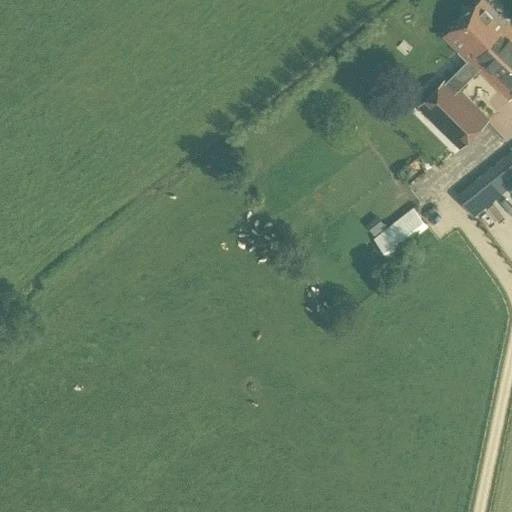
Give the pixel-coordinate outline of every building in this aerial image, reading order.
[(486,0),(478,0),(443,35),(467,60),(472,66),(475,63),(477,66),(502,41),(497,36),(509,24),(486,0)] [(502,41),(477,66),(510,99),(511,96),(511,26),(509,24),(497,36),(502,41)] [(461,147),(489,119),(446,77),(418,106),(461,147)] [(476,215),(511,186),(511,149),(458,194),(476,215)] [(416,157),(397,173),(398,174),(407,187),(427,171),(416,157)] [(390,256),(427,226),(412,207),(375,237),(390,256)]
